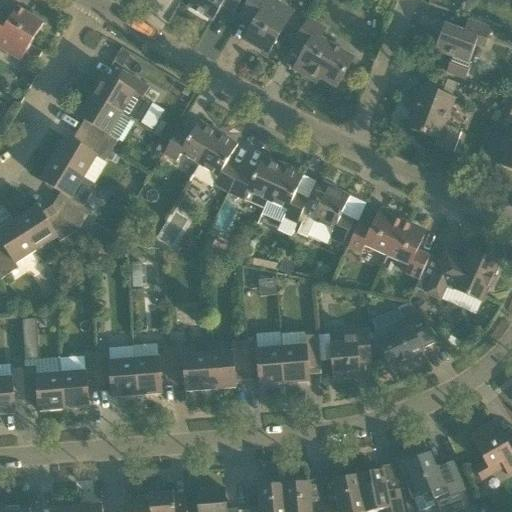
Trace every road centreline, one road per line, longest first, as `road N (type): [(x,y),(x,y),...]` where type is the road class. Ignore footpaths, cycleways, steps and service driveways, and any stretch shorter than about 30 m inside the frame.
road 1 (residential): [(0,459),(357,433),(410,415),(511,336)]
road 2 (residential): [(98,3),(347,144)]
road 3 (residential): [(0,182),(98,3)]
road 4 (residential): [(347,144),(511,222)]
road 5 (residential): [(347,144),(408,0)]
